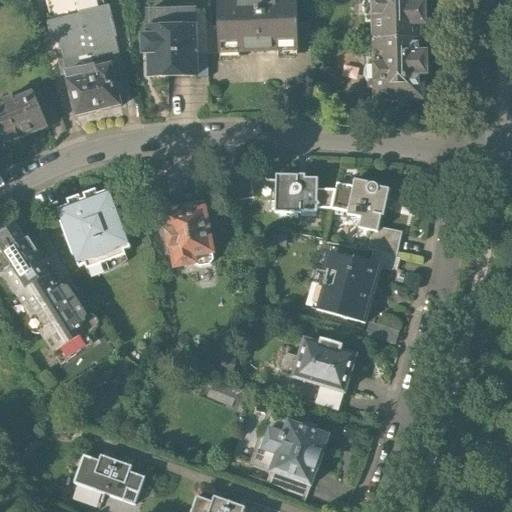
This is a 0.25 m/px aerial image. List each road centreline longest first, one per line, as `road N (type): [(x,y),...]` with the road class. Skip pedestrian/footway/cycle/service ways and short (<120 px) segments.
road 1 (residential): [(0,191),(63,159),(139,143),(244,136),(385,145),(472,140)]
road 2 (tertiary): [(472,140),(411,402),(371,511)]
road 3 (residential): [(474,0),(479,92),(472,140)]
